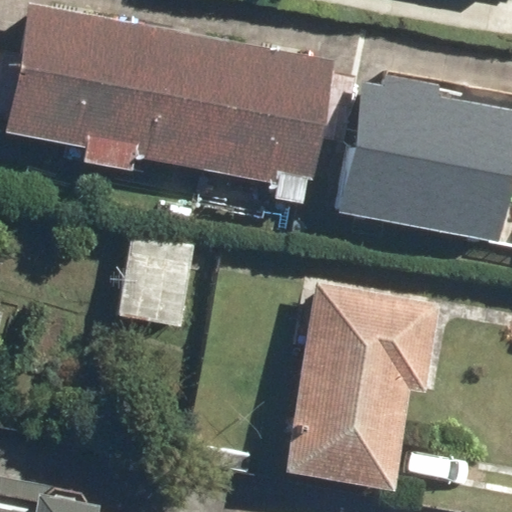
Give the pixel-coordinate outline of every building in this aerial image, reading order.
[(329,63),(24,5),(1,131),(305,188),(329,63)] [(483,104),(362,82),(338,210),(493,238),(504,178),(470,172),(483,104)] [(189,242),(125,232),(110,317),(174,328),(189,242)] [(436,302),(308,280),(275,471),(386,490),(405,386),(421,389),(436,302)] [(90,511),(93,501),(0,482),(0,511),(90,511)]
